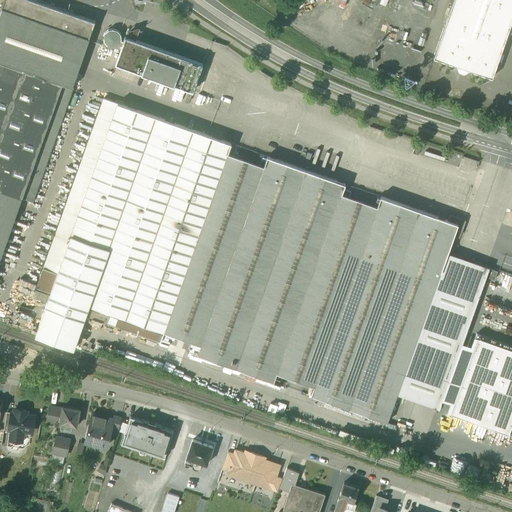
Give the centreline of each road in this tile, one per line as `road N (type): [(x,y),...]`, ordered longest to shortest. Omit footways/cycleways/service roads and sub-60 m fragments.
road 1 (residential): [(0,376),(156,403),(482,511)]
road 2 (secondary): [(213,13),(311,71),(511,141)]
